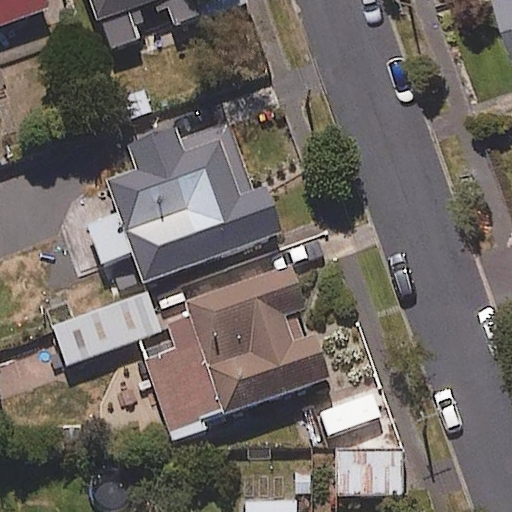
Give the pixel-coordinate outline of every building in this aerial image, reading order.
[(0,0),(0,37),(40,23),(48,20),(40,0),(0,0)] [(85,0),(106,61),(142,48),(133,20),(165,9),(174,36),(245,12),(241,0),(85,0)] [(511,0),(508,0),(497,4),(511,44),(511,0)] [(147,95),(116,106),(126,135),(157,124),(147,95)] [(253,204),(226,129),(131,164),(137,182),(108,193),(119,223),(89,234),(103,274),(133,263),(145,296),(283,246),(266,199),(253,204)] [(286,277),(183,312),(186,323),(164,330),(171,354),(140,364),(168,448),(199,437),(197,430),(323,387),(286,277)] [(161,340),(147,302),(53,335),(67,374),(161,340)] [(378,420),(370,396),(318,414),(326,438),(378,420)] [(405,501),(404,455),(336,457),(337,503),(405,501)]
